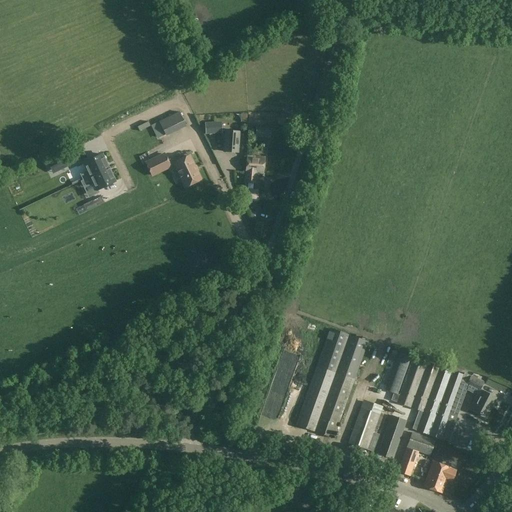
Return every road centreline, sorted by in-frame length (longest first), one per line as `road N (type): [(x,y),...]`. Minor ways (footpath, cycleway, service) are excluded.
road 1 (unclassified): [(184,446),(215,348),(270,241),(309,119)]
road 2 (unclassified): [(184,446),(380,482),(448,511)]
road 3 (unclassified): [(0,450),(184,446)]
road 4 (track): [(309,119),(356,0)]
